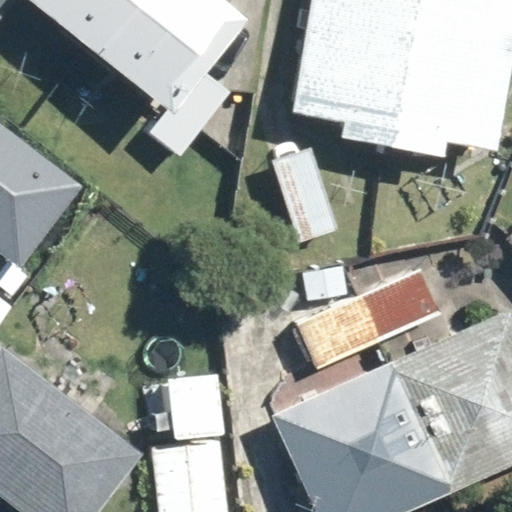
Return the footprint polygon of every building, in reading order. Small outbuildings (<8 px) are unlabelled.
[(0,0),(0,2),(134,115),(214,20),(190,0),(0,0)] [(318,124),(315,139),(415,158),(418,143),(467,153),(497,0),(290,0),(268,114),(318,124)] [(0,261),(61,190),(0,140),(0,261)] [(322,228),(299,151),(254,164),(277,241),(322,228)] [(511,217),(486,241),(511,271),(511,217)] [(286,329),(304,372),(424,320),(406,278),(286,329)] [(511,361),(491,313),(251,416),(292,511),(382,511),(511,456),(511,361)] [(0,511),(75,511),(122,453),(42,390),(0,356),(0,511)] [(214,511),(212,383),(148,384),(150,511),(214,511)]
